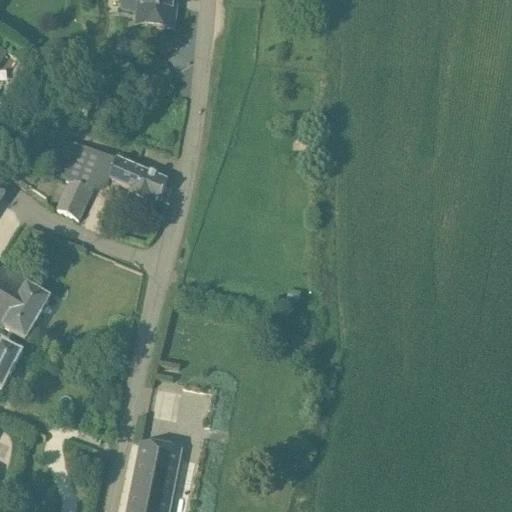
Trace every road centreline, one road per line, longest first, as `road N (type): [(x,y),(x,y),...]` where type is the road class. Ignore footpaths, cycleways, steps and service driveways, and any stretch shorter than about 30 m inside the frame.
road 1 (tertiary): [(165,271),(185,179),(206,0)]
road 2 (tertiary): [(109,511),(165,271)]
road 3 (unclassified): [(165,271),(59,226),(0,184)]
